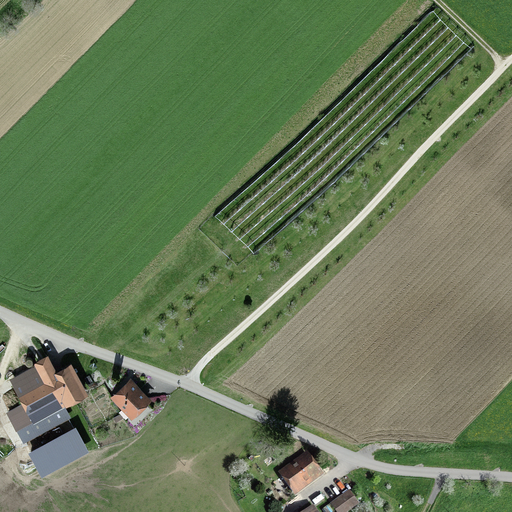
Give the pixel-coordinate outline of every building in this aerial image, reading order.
[(70,367),(56,374),(47,356),(37,362),(41,370),(14,385),(24,403),(9,411),(24,437),(67,414),(61,403),(67,400),(84,391),(70,367)] [(130,414),(147,398),(131,381),(116,396),(118,398),(117,400),(130,414)] [(31,451),(39,466),(82,442),(74,427),(31,451)] [(281,476),(292,492),(318,473),(307,457),(281,476)] [(337,511),(346,511),(358,503),(349,491),(331,504),(337,511)]
